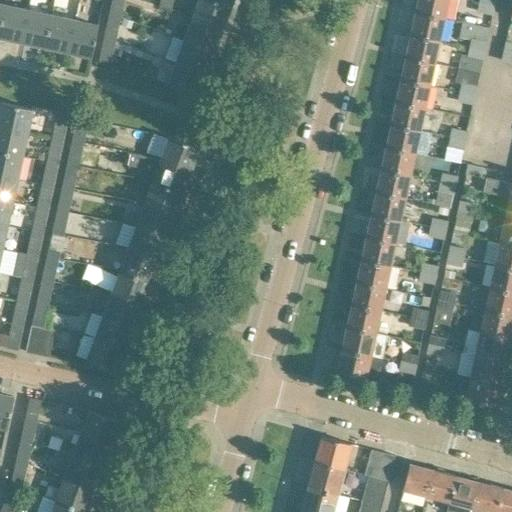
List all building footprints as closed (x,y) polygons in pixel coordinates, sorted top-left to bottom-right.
[(120,17),(123,0),(111,0),(109,14),(120,17)] [(160,0),(160,2),(159,6),(170,9),(171,0),(160,0)] [(213,0),(198,0),(192,17),(222,29),(230,6),(213,0)] [(444,17),(448,0),(417,0),(415,11),(444,17)] [(492,14),(494,5),(479,1),(477,11),(492,14)] [(5,5),(0,27),(0,36),(21,41),(28,10),(5,5)] [(21,41),(45,46),(52,15),(28,10),(21,41)] [(415,11),(410,34),(439,40),(444,17),(415,11)] [(109,14),(104,38),(114,40),(120,17),(109,14)] [(52,15),(45,46),(68,51),(75,20),(52,15)] [(214,51),(222,29),(192,17),(184,40),(214,51)] [(133,21),(123,18),(120,25),(130,29),(133,21)] [(68,51),(91,57),(98,25),(75,20),(68,51)] [(471,39),(470,46),(485,50),(489,28),(463,22),(459,36),(471,39)] [(435,62),(439,40),(410,34),(405,56),(435,62)] [(104,38),(98,61),(109,63),(114,40),(104,38)] [(184,40),(175,62),(205,74),(214,51),(184,40)] [(501,60),(510,62),(511,52),(511,42),(505,41),(501,60)] [(480,72),(485,50),(470,46),(469,47),(468,56),(461,54),(459,68),(480,72)] [(405,56),(401,79),(430,85),(435,62),(405,56)] [(197,96),(205,74),(175,62),(167,85),(197,96)] [(461,84),(460,92),(475,95),(480,72),(459,68),(455,82),(461,84)] [(425,108),(430,85),(401,79),(396,101),(425,108)] [(473,104),(475,95),(460,92),(458,101),(473,104)] [(396,101),(391,124),(420,130),(425,108),(396,101)] [(0,103),(0,126),(27,132),(32,109),(0,102),(0,103)] [(63,140),(69,114),(58,112),(53,138),(63,140)] [(83,141),(88,118),(77,116),(72,138),(83,141)] [(415,153),(420,130),(391,124),(386,146),(415,153)] [(0,126),(0,150),(22,155),(27,132),(0,126)] [(452,129),(450,137),(465,140),(467,132),(452,129)] [(432,156),(460,162),(463,149),(465,140),(450,137),(437,134),(432,156)] [(191,170),(199,147),(169,136),(161,159),(191,170)] [(53,138),(47,161),(58,163),(63,140),(53,138)] [(72,138),(67,164),(77,166),(83,141),(72,138)] [(386,146),(381,169),(410,175),(415,153),(386,146)] [(22,155),(0,150),(0,175),(17,179),(22,155)] [(130,153),(128,165),(156,171),(153,181),(183,192),(191,170),(161,159),(160,160),(130,153)] [(58,163),(47,161),(42,184),(53,187),(58,163)] [(62,186),(73,188),(77,166),(67,164),(62,186)] [(483,167),(468,164),(466,173),(481,176),(483,167)] [(405,198),(410,175),(381,169),(376,191),(405,198)] [(442,173),(440,182),(455,185),(457,177),(442,173)] [(0,175),(0,199),(11,202),(17,179),(0,175)] [(511,182),(486,177),(483,191),(509,197),(511,197),(511,182)] [(153,181),(144,203),(174,214),(183,192),(153,181)] [(455,185),(440,182),(435,204),(450,208),(455,185)] [(42,184),(37,208),(48,210),(53,187),(42,184)] [(62,186),(57,209),(68,211),(73,188),(62,186)] [(376,191),(371,214),(400,220),(405,198),(376,191)] [(11,202),(0,199),(0,223),(6,225),(11,202)] [(460,201),(458,209),(473,213),(475,204),(460,201)] [(166,237),(174,214),(144,203),(136,226),(166,237)] [(449,209),(439,206),(437,214),(447,216),(449,209)] [(37,208),(32,231),(43,233),(48,210),(37,208)] [(57,209),(52,232),(63,235),(68,211),(57,209)] [(458,209),(456,218),(471,221),(473,213),(458,209)] [(395,243),(400,220),(371,214),(366,236),(395,243)] [(432,218),(430,227),(445,230),(447,222),(432,218)] [(511,220),(504,219),(499,242),(511,244),(511,220)] [(0,223),(0,248),(1,249),(4,236),(13,238),(15,227),(6,225),(0,223)] [(136,226),(128,248),(158,259),(166,237),(136,226)] [(443,238),(445,230),(430,227),(428,235),(443,238)] [(43,233),(32,231),(27,254),(38,257),(43,233)] [(47,256),(58,258),(63,235),(52,232),(47,256)] [(462,234),(453,232),(451,241),(460,243),(462,234)] [(366,236),(361,259),(390,265),(395,243),(366,236)] [(488,239),(483,262),(494,264),(511,268),(511,244),(499,242),(488,239)] [(450,246),(448,254),(463,258),(465,249),(450,246)] [(150,281),(158,259),(128,248),(119,270),(150,281)] [(27,254),(22,277),(33,280),(38,257),(27,254)] [(448,254),(446,263),(461,266),(463,258),(448,254)] [(47,256),(41,279),(52,282),(58,258),(47,256)] [(385,288),(390,265),(361,259),(356,282),(385,288)] [(422,263),(420,272),(436,275),(437,267),(422,263)] [(511,268),(494,264),(489,287),(511,291),(511,268)] [(119,270),(111,293),(141,304),(150,281),(119,270)] [(455,272),(446,270),(444,277),(453,279),(455,272)] [(434,283),(436,275),(420,272),(419,280),(434,283)] [(33,280),(22,277),(17,301),(28,303),(33,280)] [(48,304),(52,282),(41,279),(37,302),(48,304)] [(356,282),(351,304),(381,311),(385,288),(356,282)] [(511,315),(511,291),(489,287),(484,309),(511,315)] [(440,291),(438,299),(453,303),(455,294),(440,291)] [(133,326),(141,304),(111,293),(103,315),(133,326)] [(438,299),(436,308),(451,311),(453,303),(438,299)] [(17,301),(12,324),(23,326),(28,303),(17,301)] [(37,302),(31,325),(43,327),(48,304),(37,302)] [(376,333),(381,311),(351,304),(346,327),(376,333)] [(413,308),(411,317),(426,320),(428,311),(413,308)] [(511,315),(484,309),(480,332),(509,338),(511,322),(511,315)] [(103,315),(95,337),(125,348),(133,326),(103,315)] [(424,328),(426,320),(411,317),(409,325),(424,328)] [(23,326),(12,324),(7,347),(18,350),(23,326)] [(54,330),(43,327),(31,325),(26,351),(37,354),(49,356),(54,330)] [(346,327),(342,349),(382,358),(387,336),(376,333),(346,327)] [(468,329),(463,352),(475,354),(504,361),(509,338),(480,332),(468,329)] [(430,336),(428,344),(443,347),(445,339),(430,336)] [(116,371),(125,348),(95,337),(86,360),(116,371)] [(428,344),(427,353),(442,356),(443,347),(428,344)] [(377,380),(382,358),(342,349),(337,372),(377,380)] [(462,352),(457,374),(470,377),(499,383),(504,361),(475,354),(463,352),(462,352)] [(403,353),(401,361),(416,365),(418,356),(403,353)] [(414,373),(416,365),(401,361),(399,370),(414,373)] [(494,406),(499,383),(470,377),(465,400),(494,406)] [(435,384),(420,381),(418,389),(434,393),(435,384)] [(13,397),(0,393),(0,426),(6,428),(13,397)] [(29,397),(24,421),(35,423),(40,400),(29,397)] [(89,410),(80,433),(111,444),(119,421),(89,410)] [(31,442),(35,423),(24,421),(20,440),(31,442)] [(102,466),(111,444),(80,433),(72,455),(102,466)] [(344,469),(351,443),(321,435),(314,461),(344,469)] [(27,463),(31,442),(20,440),(16,460),(27,463)] [(388,480),(395,455),(371,449),(364,474),(368,475),(388,480)] [(94,488),(102,466),(72,455),(64,477),(94,488)] [(22,485),(27,463),(16,460),(11,483),(21,487),(22,485)] [(314,461),(308,486),(337,494),(344,469),(314,461)] [(403,489),(426,495),(433,469),(409,463),(403,489)] [(426,495),(449,501),(456,475),(433,469),(426,495)] [(388,480),(368,475),(361,500),(381,505),(388,480)] [(450,511),(470,511),(472,508),(479,482),(456,475),(449,501),(447,511),(450,511)] [(86,511),(94,488),(64,477),(55,500),(86,511)] [(495,511),(502,488),(479,482),(472,508),(470,511),(495,511)] [(11,483),(2,505),(13,509),(21,487),(11,483)] [(308,486),(301,511),(304,511),(344,511),(349,497),(337,494),(308,486)] [(511,511),(511,490),(502,488),(495,511),(511,511)] [(85,511),(86,511),(55,500),(50,511),(85,511)] [(379,511),(381,505),(361,500),(358,511),(379,511)]
